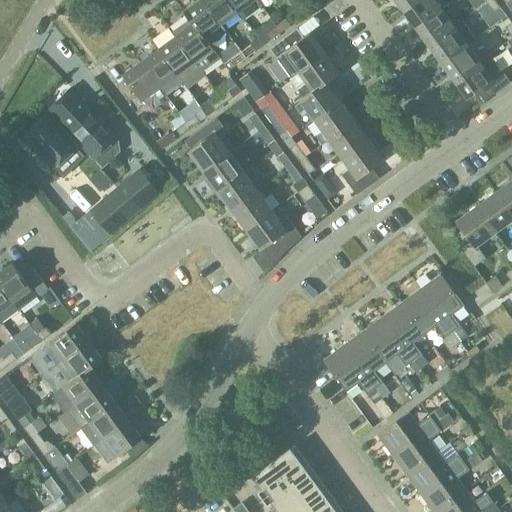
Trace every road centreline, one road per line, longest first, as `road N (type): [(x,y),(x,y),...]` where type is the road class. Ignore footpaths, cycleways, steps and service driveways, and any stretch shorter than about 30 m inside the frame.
road 1 (residential): [(262,304),(206,236),(115,295),(90,297),(3,179)]
road 2 (residential): [(262,304),(337,227),(461,140)]
road 3 (residential): [(90,511),(165,456),(248,330)]
road 4 (residential): [(387,511),(248,330)]
road 5 (residential): [(461,140),(356,0)]
